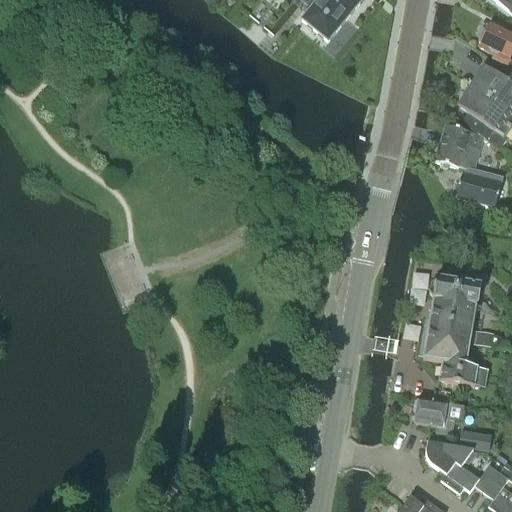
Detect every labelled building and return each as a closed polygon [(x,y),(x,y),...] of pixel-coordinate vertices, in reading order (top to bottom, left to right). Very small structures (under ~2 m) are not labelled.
[(315,0),(297,23),(327,47),(361,5),(354,0),(315,0)] [(511,18),(511,0),(486,0),(489,2),(511,18)] [(511,73),(511,59),(511,57),(511,36),(491,26),(489,28),(486,29),(483,36),(484,38),(478,50),(492,57),(491,61),(511,71),(511,73)] [(473,91),(511,117),(511,80),(508,86),(486,71),(473,91)] [(511,126),(511,117),(473,91),(459,111),(481,125),(474,134),(480,138),(482,140),(499,152),(507,142),(503,139),(511,126)] [(482,140),(480,138),(444,128),(434,164),(457,171),(456,176),(457,176),(451,202),(492,213),(500,182),(472,175),(482,140)] [(490,350),(493,334),(472,330),(479,289),(436,282),(435,284),(430,287),(429,296),(432,300),(431,303),(432,303),(422,362),(440,366),(437,384),(473,390),(473,389),(484,391),(487,374),(477,372),(477,371),(465,369),(469,347),(490,350)] [(414,405),(413,416),(415,418),(413,427),(436,431),(435,437),(451,440),(453,425),(459,426),(462,409),(449,407),(417,402),(417,403),(414,405)] [(462,451),(461,451),(472,453),(475,453),(483,455),(487,455),(487,454),(489,446),(489,444),(490,440),(489,439),(487,439),(482,438),(480,438),(474,436),(473,436),(472,436),(462,434),(461,434),(460,435),(459,440),(458,443),(459,445),(459,446),(460,447),(461,448),(462,449),(463,450),(464,450),(463,450),(462,451)] [(426,447),(425,455),(425,458),(425,460),(426,463),(427,465),(429,467),(431,469),(438,475),(434,481),(458,498),(463,493),(468,497),(473,490),(482,497),(497,477),(488,470),(477,484),(460,471),(464,465),(453,457),(454,451),(426,447)] [(497,458),(495,461),(503,467),(506,464),(497,458)] [(497,477),(482,497),(492,504),(487,511),(488,511),(511,511),(511,499),(501,492),(507,484),(497,477)] [(436,511),(420,500),(416,506),(409,501),(401,511),(436,511)]
